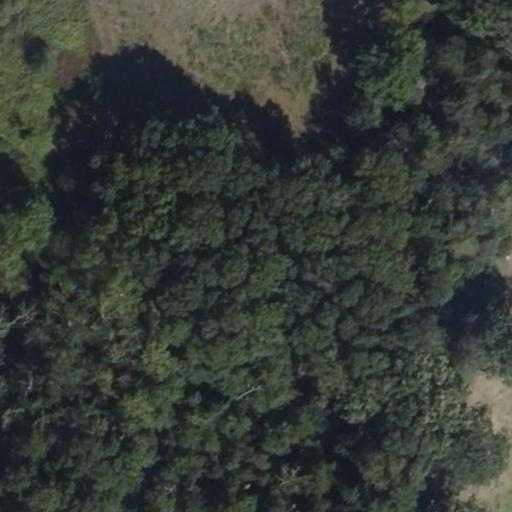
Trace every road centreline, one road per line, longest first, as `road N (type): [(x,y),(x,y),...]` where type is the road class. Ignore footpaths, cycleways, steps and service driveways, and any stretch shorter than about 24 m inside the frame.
road 1 (track): [(410,0),(355,134),(357,484),(350,511)]
road 2 (track): [(27,0),(28,172),(0,243)]
